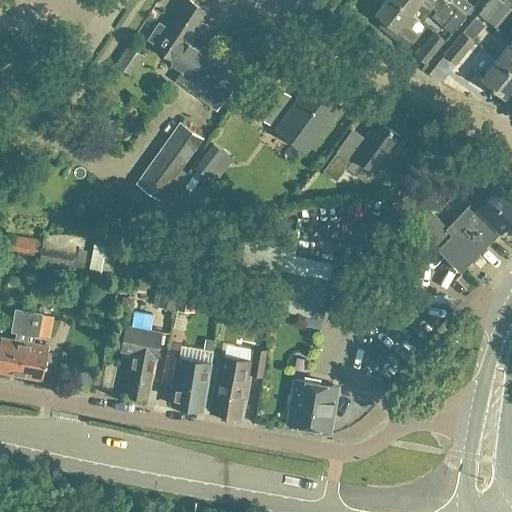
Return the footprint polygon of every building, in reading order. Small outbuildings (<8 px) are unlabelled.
[(191,39),(209,12),(190,0),(181,0),(164,26),(191,39)] [(410,28),(418,18),(395,0),(384,0),(375,11),(385,19),(381,24),(382,25),(383,24),(390,30),(388,32),(406,46),(416,33),(410,28)] [(433,4),(427,0),(395,0),(418,18),(422,21),(428,13),(433,4)] [(465,16),(446,0),(445,0),(433,15),(452,31),(465,16)] [(500,0),(489,0),(479,13),(488,21),(503,3),(500,0)] [(473,38),(486,23),(476,15),(463,30),(473,38)] [(209,51),(191,39),(164,26),(159,22),(148,38),(155,43),(153,45),(177,61),(179,59),(187,65),(184,71),(192,76),(209,51)] [(426,63),(445,40),(435,32),(416,55),(426,63)] [(456,62),(473,41),(462,32),(445,53),(456,62)] [(511,39),(496,58),(511,70),(511,39)] [(243,75),(209,51),(192,76),(184,71),(178,80),(221,109),(243,75)] [(511,91),(511,70),(496,58),(481,77),(507,98),(511,91)] [(306,150),(340,104),(311,82),(276,128),(306,150)] [(269,123),(290,95),(277,85),(256,114),(269,123)] [(378,119),(353,154),(376,171),(382,162),(392,168),(407,147),(398,140),(401,136),(378,119)] [(158,199),(201,139),(179,122),(136,182),(158,199)] [(217,141),(200,165),(216,179),(233,156),(217,141)] [(338,150),(323,170),(337,180),(351,160),(338,150)] [(399,209),(436,191),(434,189),(444,183),(437,169),(411,183),(412,184),(402,189),(401,188),(389,194),(394,203),(396,202),(399,209)] [(460,270),(511,217),(511,195),(500,184),(478,206),(473,200),(447,226),(435,214),(422,202),(407,217),(420,229),(460,270)] [(74,219),(57,220),(58,231),(75,230),(74,219)] [(323,317),(331,277),(334,261),(294,253),(298,235),(242,223),(232,276),(271,284),(267,306),(323,317)] [(40,257),(39,263),(84,270),(87,249),(74,247),(75,237),(76,234),(50,234),(44,234),(43,239),(42,242),(40,257)] [(173,308),(178,278),(185,239),(169,237),(163,276),(158,305),(173,308)] [(93,243),(89,270),(113,274),(117,247),(93,243)] [(502,272),(509,256),(500,252),(493,267),(502,272)] [(195,312),(202,272),(203,267),(184,264),(176,308),(195,312)] [(225,276),(225,277),(220,299),(243,303),(248,281),(225,276)] [(0,372),(16,375),(27,310),(15,308),(11,331),(17,332),(16,338),(0,335),(0,372)] [(42,380),(48,344),(34,341),(35,335),(39,335),(43,313),(27,310),(16,375),(42,380)] [(147,397),(154,358),(156,358),(161,330),(125,324),(120,351),(130,352),(123,393),(147,397)] [(206,338),(204,349),(212,351),(215,340),(206,338)] [(203,410),(211,364),(214,351),(181,345),(179,358),(176,357),(172,378),(176,379),(171,404),(203,410)] [(240,416),(245,386),(249,387),(252,371),(263,373),(267,353),(255,351),(253,363),(221,357),(211,411),(240,416)] [(330,430),(338,386),(296,378),(288,423),(330,430)]
